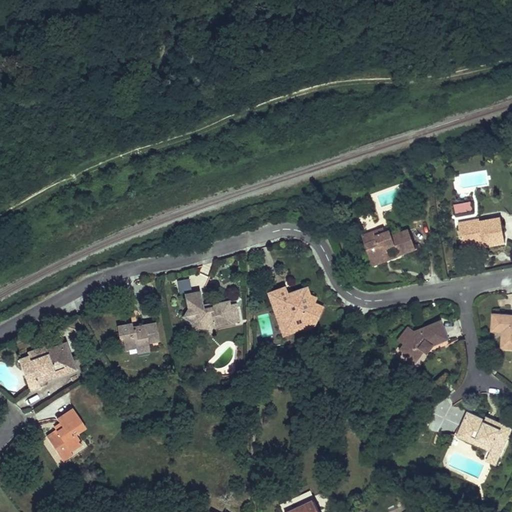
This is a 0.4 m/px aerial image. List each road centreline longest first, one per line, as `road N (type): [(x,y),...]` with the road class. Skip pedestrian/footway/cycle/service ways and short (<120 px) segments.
road 1 (residential): [(511,277),(369,301),(339,284),(316,240),(286,229),(102,278),(0,333)]
road 2 (track): [(0,218),(106,158),(282,96),(511,61)]
